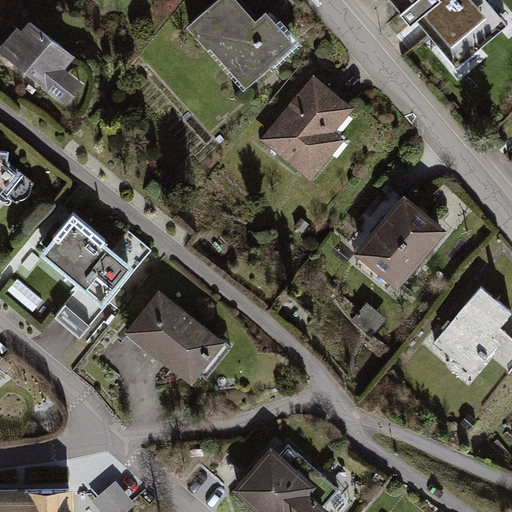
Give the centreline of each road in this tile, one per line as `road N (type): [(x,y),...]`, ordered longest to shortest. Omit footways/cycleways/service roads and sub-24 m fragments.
road 1 (track): [(0,109),(267,326),(308,362),(358,436),(461,511)]
road 2 (residential): [(316,0),(511,219)]
road 3 (unclassified): [(331,398),(230,425),(116,442)]
road 4 (residential): [(0,325),(50,366),(116,442)]
